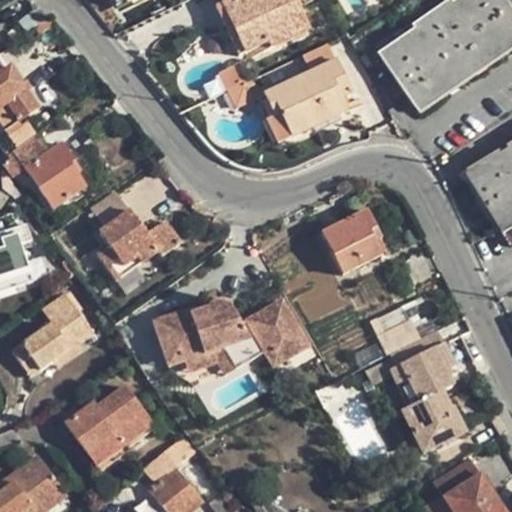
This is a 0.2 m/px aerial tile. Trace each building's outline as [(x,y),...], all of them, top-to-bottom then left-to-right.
[(110,0),(117,12),(125,7),(121,0),(110,0)] [(234,0),(224,5),(221,6),(244,57),(268,45),(271,51),(308,33),(292,0),(234,0)] [(511,46),(510,44),(511,42),(511,17),(500,0),(466,0),(454,9),(451,4),(413,31),(415,35),(381,59),(414,109),(428,100),(431,103),(511,47),(511,46)] [(27,33),(33,28),(45,20),(35,8),(18,20),(27,33)] [(48,18),(45,20),(33,28),(41,38),(42,36),(42,33),(44,31),(50,31),(54,26),(48,18)] [(306,59),(312,74),(336,63),(329,49),(306,59)] [(5,68),(0,60),(0,127),(3,132),(36,108),(8,67),(5,68)] [(336,63),(312,74),(263,97),(275,120),(280,117),(292,140),(346,114),(340,101),(351,96),(336,63)] [(218,75),(226,94),(244,85),(240,77),(236,66),(218,75)] [(244,85),(253,81),(249,73),(240,77),(244,85)] [(256,88),(253,81),(244,85),(248,92),(256,88)] [(244,85),(226,94),(235,112),(253,103),(248,92),(244,85)] [(286,143),(292,140),(280,117),(275,120),(286,143)] [(35,135),(10,154),(23,170),(52,211),(85,187),(76,175),(69,165),(74,162),(61,142),(47,152),(35,135)] [(511,147),(466,176),(499,230),(511,221),(511,147)] [(10,154),(5,157),(7,160),(0,164),(0,165),(9,179),(23,170),(10,154)] [(81,172),(74,162),(69,165),(76,175),(81,172)] [(111,192),(87,209),(102,230),(95,235),(105,249),(93,257),(105,273),(120,261),(128,272),(154,252),(158,258),(177,245),(161,223),(135,242),(128,232),(136,226),(111,192)] [(369,233),(376,229),(365,211),(319,235),(341,277),(381,257),(375,244),(369,233)] [(0,287),(1,287),(33,278),(24,241),(32,239),(28,223),(0,230),(0,235),(3,248),(0,249),(0,287)] [(136,226),(128,232),(135,242),(143,236),(136,226)] [(381,241),(376,229),(369,233),(375,244),(381,241)] [(120,261),(105,273),(112,284),(128,272),(120,261)] [(69,290),(65,293),(76,310),(80,307),(69,290)] [(92,334),(76,310),(65,293),(41,309),(52,326),(12,353),(23,370),(33,364),(38,372),(53,362),(79,343),(92,334)] [(282,302),(245,323),(269,363),(282,355),(286,362),(309,349),(282,302)] [(197,309),(150,323),(164,360),(179,356),(182,363),(222,350),(235,372),(259,358),(229,306),(228,305),(220,303),(214,303),(213,304),(208,309),(198,312),(197,309)] [(414,316),(414,310),(411,305),(402,309),(417,340),(434,331),(429,323),(423,323),(419,322),(416,320),(414,316)] [(370,324),(386,355),(403,347),(417,340),(402,309),(370,324)] [(451,387),(444,373),(440,365),(450,361),(436,331),(434,331),(417,340),(403,347),(407,353),(392,360),(396,369),(393,370),(395,375),(399,384),(406,380),(418,404),(405,410),(396,415),(418,456),(458,436),(437,395),(451,387)] [(82,348),(79,343),(53,362),(55,365),(82,348)] [(222,350),(182,363),(186,375),(216,365),(224,379),(235,372),(222,350)] [(454,368),(450,361),(440,365),(444,373),(454,368)] [(29,378),(38,372),(33,364),(23,370),(29,378)] [(388,378),(405,410),(418,404),(406,380),(399,384),(395,375),(388,378)] [(88,416),(84,410),(64,424),(95,467),(116,452),(154,424),(127,387),(99,407),(88,416)] [(95,402),(84,410),(88,416),(99,407),(95,402)] [(181,437),(141,470),(153,485),(146,491),(163,511),(192,511),(203,503),(176,470),(195,454),(181,437)] [(120,459),(116,452),(95,467),(100,474),(120,459)] [(203,503),(222,488),(195,454),(176,470),(203,503)] [(38,457),(9,478),(14,485),(0,494),(0,511),(37,511),(36,510),(61,491),(38,457)] [(498,511),(468,462),(414,495),(424,511),(498,511)] [(0,484),(0,494),(14,485),(9,478),(0,484)] [(241,511),(222,488),(203,503),(210,511),(241,511)] [(48,511),(67,499),(61,491),(36,510),(37,511),(48,511)]
